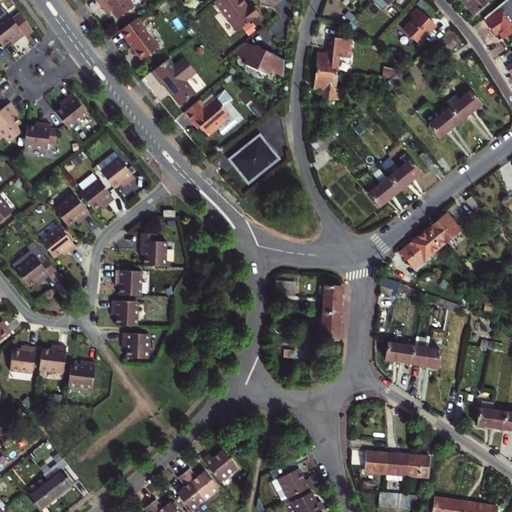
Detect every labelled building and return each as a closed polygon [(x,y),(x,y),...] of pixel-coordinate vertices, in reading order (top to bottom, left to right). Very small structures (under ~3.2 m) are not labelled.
[(131,0),(98,0),(105,9),(110,6),(114,11),(119,19),(136,7),(131,0)] [(240,1),(241,0),(217,0),(214,3),(236,32),(257,16),(250,6),(246,9),(244,5),(240,1)] [(387,4),(391,0),(372,0),(381,9),(386,3),(387,4)] [(460,0),(468,9),(473,14),(486,3),(485,2),(487,0),(460,0)] [(511,0),(507,0),(484,18),(492,28),(496,34),(499,32),(503,37),(511,30),(511,0)] [(114,11),(110,6),(105,9),(107,12),(109,15),(114,11)] [(357,12),(351,6),(343,14),(355,25),(359,21),(353,16),(357,12)] [(420,44),(436,25),(428,18),(417,9),(411,15),(414,18),(404,30),(420,44)] [(11,22),(7,16),(0,21),(0,44),(3,48),(10,42),(15,38),(18,41),(21,39),(24,37),(25,39),(33,33),(20,15),(11,22)] [(144,59),(159,47),(137,18),(121,31),(133,46),(144,59)] [(442,48),(450,41),(445,35),(437,42),(442,48)] [(341,54),(353,55),(355,40),(332,38),(331,53),(321,52),(321,58),(320,69),(339,72),(341,54)] [(428,49),(433,55),(442,48),(437,42),(428,49)] [(247,43),(233,55),(246,61),(245,64),(270,75),(271,72),(284,78),(285,60),(278,57),(278,56),(274,54),(275,53),(271,51),(271,52),(265,50),(261,48),(261,47),(258,45),(257,47),(253,45),(252,45),(247,43)] [(186,58),(175,67),(169,59),(153,72),(164,85),(166,83),(170,87),(174,92),(173,93),(182,105),(197,93),(189,84),(189,80),(198,73),(186,58)] [(408,65),(388,64),(387,74),(396,75),(404,68),(408,65)] [(401,81),(409,74),(404,68),(396,75),(401,81)] [(339,72),(320,69),(319,80),(318,88),(327,89),(326,96),(336,98),(339,72)] [(387,82),(392,88),(401,81),(396,75),(387,82)] [(226,90),(217,98),(225,107),(234,99),(226,90)] [(481,105),(471,91),(460,99),(472,114),(475,112),(477,111),(475,109),(481,105)] [(212,93),(202,102),(204,104),(202,105),(204,108),(217,98),(212,93)] [(374,93),(365,100),(370,106),(379,99),(374,93)] [(88,116),(70,95),(67,98),(64,100),(67,104),(62,108),(54,114),(68,131),(88,116)] [(217,98),(204,108),(202,105),(199,102),(186,113),(196,124),(198,122),(201,126),(210,136),(219,129),(218,127),(232,115),(225,107),(217,98)] [(469,117),(472,114),(460,99),(450,107),(461,121),(465,117),(466,119),(469,117)] [(370,106),(365,100),(357,106),(362,113),(370,106)] [(10,107),(8,105),(0,110),(0,135),(2,137),(7,144),(20,133),(15,128),(19,125),(14,118),(10,113),(13,110),(10,107)] [(454,126),(461,121),(450,107),(439,116),(451,131),(454,129),(456,127),(454,126)] [(339,131),(351,122),(346,116),(334,125),(339,131)] [(448,133),(451,131),(439,116),(428,125),(439,138),(445,134),(446,135),(448,133)] [(24,145),(25,145),(29,146),(47,147),(47,141),(55,142),(57,127),(49,126),(49,121),(45,121),(42,120),(41,125),(35,125),(26,124),(24,145)] [(331,138),(339,131),(334,125),(326,132),(331,138)] [(317,139),(322,145),(331,138),(326,132),(317,139)] [(260,134),(229,160),(249,185),(280,159),(271,148),(260,134)] [(320,151),(324,148),(322,145),(317,139),(313,143),(320,151)] [(114,153),(96,167),(113,189),(119,184),(125,179),(128,182),(134,178),(114,153)] [(427,153),(422,157),(430,168),(435,164),(427,153)] [(421,175),(405,155),(400,159),(405,166),(399,170),(411,185),(414,183),(417,181),(416,180),(421,175)] [(409,187),(411,185),(399,170),(389,179),(399,192),(406,187),(407,189),(409,187)] [(113,199),(97,179),(80,193),(93,210),(100,205),(105,201),(107,204),(113,199)] [(119,184),(122,187),(124,185),(128,182),(125,179),(119,184)] [(395,196),(399,192),(389,179),(379,186),(391,202),(395,199),(396,198),(395,196)] [(391,202),(379,186),(369,195),(380,208),(384,205),(386,206),(387,205),(391,202)] [(89,215),(72,194),(53,209),(67,227),(74,221),(80,216),(83,219),(89,215)] [(0,221),(11,213),(0,198),(0,221)] [(481,210),(472,199),(467,203),(475,214),(480,210),(481,210)] [(440,222),(430,230),(438,238),(445,247),(462,233),(448,215),(440,222)] [(74,221),(77,224),(79,223),(83,219),(80,216),(74,221)] [(18,222),(12,227),(16,233),(23,228),(18,222)] [(74,245),(58,226),(39,241),(53,258),(61,252),(66,248),(68,250),(74,245)] [(415,242),(401,254),(408,263),(438,238),(430,230),(415,242)] [(156,236),(140,235),(140,251),(144,251),(144,257),(143,267),(157,268),(165,268),(166,262),(167,243),(155,242),(156,236)] [(445,247),(438,238),(408,263),(412,268),(415,272),(445,247)] [(36,281),(41,277),(44,280),(56,270),(33,242),(27,247),(30,251),(13,265),(16,269),(14,271),(28,287),(36,281)] [(117,287),(117,296),(139,297),(140,273),(114,272),(113,280),(117,280),(117,287)] [(387,288),(388,285),(390,279),(385,277),(384,278),(383,282),(382,287),(387,288)] [(401,282),(390,279),(388,285),(399,289),(401,282)] [(296,281),(276,280),(274,294),(295,296),(296,281)] [(321,282),(321,296),(340,297),(340,291),(340,290),(338,290),(338,283),(321,282)] [(411,286),(410,285),(401,282),(399,289),(409,293),(411,286)] [(417,288),(411,286),(409,293),(415,295),(417,288)] [(439,303),(441,296),(435,294),(433,301),(439,303)] [(340,297),(321,296),(320,310),(337,310),(337,302),(340,303),(340,301),(340,297)] [(439,303),(450,307),(452,300),(441,296),(439,303)] [(450,307),(461,311),(463,304),(452,300),(450,307)] [(115,318),(114,327),(137,328),(138,303),(111,302),(111,311),(115,312),(115,318)] [(337,317),(337,310),(320,310),(320,324),(339,324),(339,318),(339,317),(337,317)] [(337,329),(339,329),(339,327),(339,324),(320,324),(319,337),(336,337),(337,329)] [(0,326),(0,342),(11,334),(6,328),(3,331),(0,326)] [(123,343),(128,343),(127,349),(127,360),(149,361),(150,336),(124,335),(123,343)] [(493,340),(481,338),(480,345),(491,348),(493,340)] [(278,340),(277,348),(281,348),(281,355),(292,355),(292,348),(293,341),(278,340)] [(393,360),(398,361),(401,341),(389,340),(386,356),(390,357),(393,358),(393,360)] [(503,342),(493,340),(491,348),(502,349),(503,342)] [(304,349),(305,341),(293,341),(292,348),(304,349)] [(405,362),(405,359),(408,360),(413,360),(415,343),(401,341),(398,361),(405,362)] [(419,364),(424,364),(427,345),(415,343),(413,360),(416,361),(419,361),(419,364)] [(439,364),(442,347),(427,345),(424,364),(430,365),(431,363),(435,363),(439,364)] [(63,375),(66,349),(57,348),(57,352),(50,352),(41,350),(39,372),(63,375)] [(9,373),(31,376),(34,350),(27,349),(26,354),(20,353),(11,352),(9,373)] [(80,367),(70,366),(68,388),(92,391),(95,364),(87,364),(86,368),(80,367)] [(453,390),(443,386),(437,398),(447,403),(453,390)] [(480,405),(493,407),(494,400),(481,398),(480,405)] [(484,424),(484,426),(490,427),(493,407),(480,405),(479,405),(477,422),(481,423),(484,424)] [(496,428),(497,425),(499,426),(504,426),(507,409),(493,407),(490,427),(496,428)] [(379,450),(369,449),(367,470),(430,476),(431,455),(423,454),(399,452),(379,450)] [(208,455),(202,460),(219,483),(236,469),(222,450),(216,455),(211,459),(208,455)] [(269,473),(273,482),(278,479),(299,469),(300,468),(296,460),(269,473)] [(46,476),(50,481),(69,466),(65,461),(46,476)] [(81,480),(69,466),(50,481),(62,495),(72,488),(81,480)] [(219,491),(204,473),(200,477),(196,479),(189,469),(183,474),(205,503),(219,491)] [(282,488),(277,490),(282,501),(313,486),(310,479),(306,481),(304,478),(299,469),(278,479),(282,488)] [(176,495),(189,511),(193,511),(197,509),(199,511),(207,511),(210,509),(205,503),(183,474),(177,479),(184,489),(180,492),(176,495)] [(376,480),(365,478),(364,487),(375,488),(376,480)] [(278,479),(273,482),(272,482),(277,490),(282,488),(278,479)] [(50,481),(31,497),(43,511),(52,504),(62,495),(50,481)] [(419,491),(381,488),(380,503),(417,507),(419,491)] [(311,491),(290,502),(295,511),(315,511),(324,508),(321,501),(317,503),(315,500),(311,491)] [(501,511),(497,511),(498,505),(489,503),(467,500),(446,496),(436,495),(433,511),(501,511)] [(176,511),(172,505),(168,508),(164,511),(156,502),(150,507),(154,511),(176,511)]
